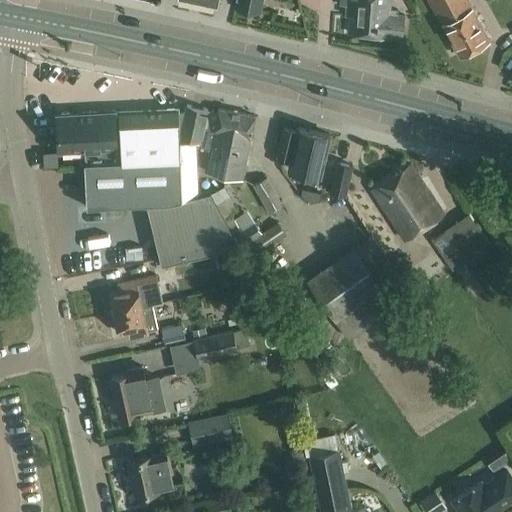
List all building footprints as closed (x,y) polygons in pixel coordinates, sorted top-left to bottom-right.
[(235,0),(235,5),(260,10),(262,0),(235,0)] [(391,0),(341,0),(342,2),(351,3),(349,31),(403,38),(405,14),(398,14),(398,9),(391,8),(391,0)] [(466,0),(430,0),(443,24),(471,8),(466,0)] [(473,8),(471,8),(443,24),(460,55),(489,39),(473,8)] [(186,104),(184,111),(185,111),(179,137),(180,139),(195,142),(196,140),(201,141),(208,109),(186,104)] [(237,112),(219,108),(206,171),(224,175),(243,178),(255,116),(237,112)] [(233,235),(216,203),(211,194),(211,192),(198,194),(195,142),(180,139),(179,137),(185,111),(184,111),(179,111),(179,109),(119,111),(119,114),(116,114),(115,111),(71,114),(68,111),(63,112),(60,114),(57,115),(59,151),(84,150),(87,207),(147,204),(161,264),(239,246),(233,235)] [(297,131),(284,128),(278,155),(291,158),(291,157),(292,158),(290,168),(320,175),(330,134),(299,127),(298,132),(297,131)] [(337,162),(330,191),(346,195),(353,165),(337,162)] [(405,239),(443,213),(410,165),(372,191),(405,239)] [(254,184),(270,211),(283,204),(267,177),(254,184)] [(229,196),(224,187),(211,194),(216,203),(229,196)] [(245,211),(233,218),(248,241),(259,233),(245,211)] [(452,269),(491,243),(470,213),(432,238),(452,269)] [(254,257),(287,235),(278,222),(246,245),(254,257)] [(216,254),(219,268),(223,267),(238,263),(235,250),(216,254)] [(349,338),(395,306),(362,259),(352,266),(371,292),(346,310),(318,270),(306,279),(349,338)] [(223,267),(227,285),(247,280),(243,263),(238,263),(223,267)] [(110,292),(112,301),(110,301),(112,311),(114,310),(115,312),(142,306),(136,280),(117,284),(119,291),(110,292)] [(239,287),(245,306),(263,301),(257,281),(239,287)] [(270,317),(279,315),(276,301),(266,304),(270,317)] [(153,304),(142,306),(115,312),(119,332),(128,330),(130,337),(159,331),(153,304)] [(246,309),(250,324),(268,319),(264,304),(246,309)] [(185,336),(182,323),(163,328),(166,341),(185,336)] [(205,328),(193,331),(195,337),(206,335),(205,328)] [(241,349),(237,329),(194,339),(198,359),(241,349)] [(189,343),(173,342),(173,355),(188,356),(189,343)] [(142,366),(128,369),(129,373),(111,377),(120,418),(139,414),(139,413),(152,410),(145,378),(142,366)] [(189,421),(193,441),(233,432),(228,413),(189,421)] [(173,486),(166,451),(127,459),(134,494),(173,486)] [(322,511),(327,511),(350,507),(338,451),(311,456),(322,511)] [(453,500),(460,511),(501,511),(499,508),(511,499),(511,477),(507,470),(484,486),(481,481),(453,500)] [(448,511),(438,489),(420,497),(426,511),(448,511)] [(231,511),(228,498),(204,504),(205,511),(231,511)]
